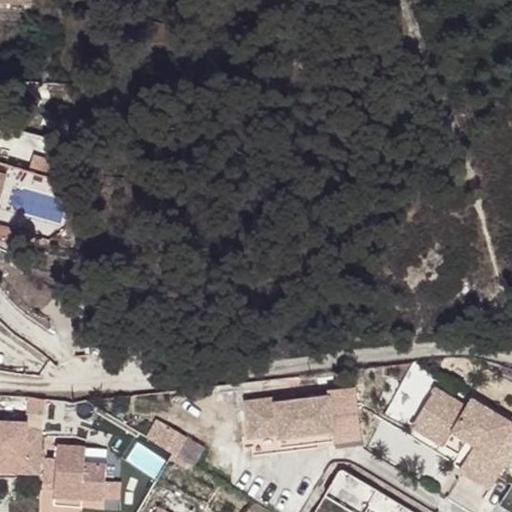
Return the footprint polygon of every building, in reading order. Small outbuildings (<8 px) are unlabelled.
[(7,173),(36,183),(38,176),(8,168),(7,173)] [(34,188),(36,183),(7,173),(4,180),(34,188)] [(282,396),(245,401),(250,436),(279,432),(279,436),(315,432),(315,437),(333,435),(334,440),(362,437),(356,387),(328,391),(329,395),(283,401),(282,396)] [(411,428),(413,440),(454,463),(452,466),(491,489),(511,453),(511,423),(471,399),(466,408),(434,389),(411,428)] [(0,457),(28,458),(28,441),(43,441),(43,430),(28,430),(29,423),(0,421),(0,457)] [(315,432),(279,436),(281,446),(334,440),(333,435),(315,437),(315,432)] [(28,458),(0,457),(0,472),(41,473),(43,441),(28,441),(28,458)] [(58,458),(43,457),(40,511),(75,511),(78,497),(106,498),(107,481),(108,463),(86,463),(86,446),(58,445),(58,458)] [(107,481),(106,498),(119,499),(119,482),(107,481)]
